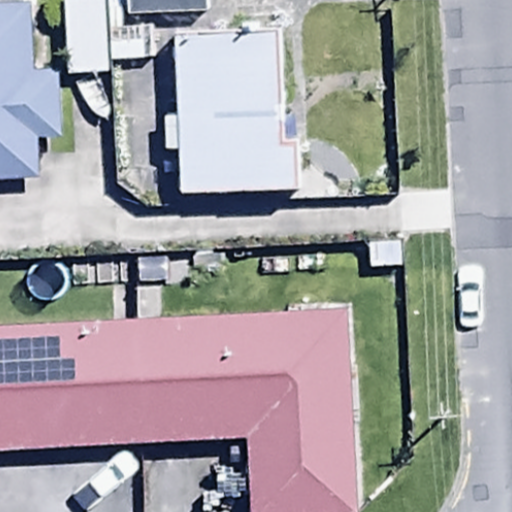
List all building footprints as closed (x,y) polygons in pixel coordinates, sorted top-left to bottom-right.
[(102,0),(103,9),(104,33),(203,28),(201,0),(102,0)] [(103,9),(63,10),(66,88),(107,86),(104,33),(103,9)] [(0,193),(34,193),(34,149),(58,149),(58,86),(29,86),(29,23),(0,23),(0,193)] [(276,38),(174,41),(177,127),(166,128),(167,168),(176,167),(178,214),(297,210),(295,129),(279,130),(276,38)] [(355,511),(346,325),(0,341),(0,466),(240,455),(242,511),(355,511)]
